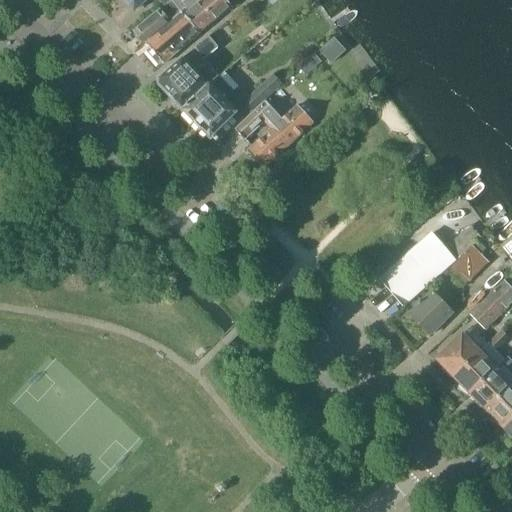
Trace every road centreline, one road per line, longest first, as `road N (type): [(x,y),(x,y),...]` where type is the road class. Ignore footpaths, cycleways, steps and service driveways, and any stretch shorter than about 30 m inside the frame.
road 1 (residential): [(203,198),(7,0)]
road 2 (residential): [(445,446),(346,332),(365,313)]
